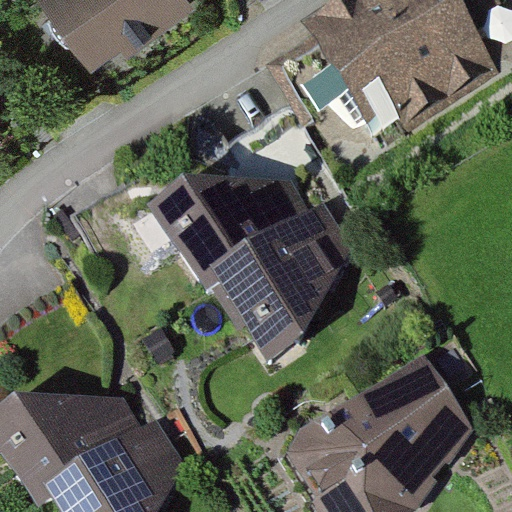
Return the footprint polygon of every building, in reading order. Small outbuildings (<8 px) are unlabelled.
[(58,0),(107,64),(191,0),(58,0)] [(479,0),(397,0),(328,40),(378,129),(510,53),(479,0)] [(0,147),(17,134),(0,114),(0,147)] [(304,190),(220,198),(178,227),(245,327),(255,321),(297,389),(340,354),(355,275),(304,190)] [(441,511),(491,436),(438,366),(317,466),(344,511),(441,511)] [(21,406),(0,420),(0,460),(31,508),(44,500),(82,476),(118,453),(146,435),(126,403),(21,406)] [(163,511),(185,468),(159,427),(146,435),(118,453),(82,476),(44,500),(46,502),(51,511),(163,511)]
